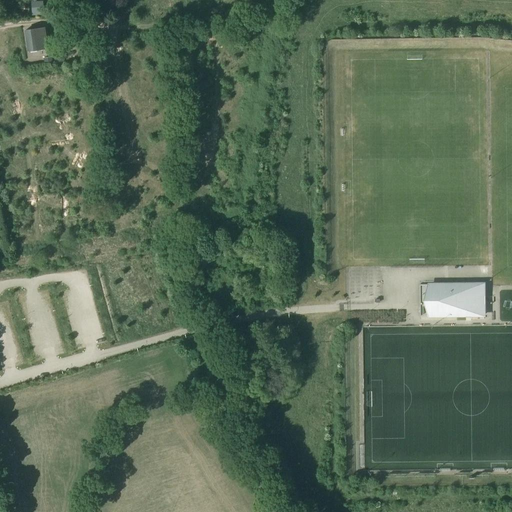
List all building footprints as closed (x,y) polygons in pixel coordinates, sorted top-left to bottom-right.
[(44,27),(23,30),(26,51),(47,48),(44,27)] [(79,33),(64,36),(66,45),(67,45),(80,43),(81,42),(79,33)] [(114,103),(113,77),(102,77),(103,82),(96,82),(97,103),(114,103)] [(225,87),(248,87),(248,77),(225,77),(225,87)] [(25,102),(28,114),(48,110),(45,98),(25,102)] [(139,111),(156,112),(156,100),(139,99),(139,111)] [(107,130),(111,129),(112,141),(123,140),(121,120),(107,122),(107,130)] [(220,136),(219,144),(234,145),(235,137),(220,136)] [(186,156),(194,156),(193,143),(186,144),(186,156)] [(0,164),(15,164),(14,153),(0,153),(0,164)] [(58,161),(36,164),(37,174),(60,171),(58,161)] [(220,175),(217,186),(232,189),(235,171),(213,166),(211,174),(220,175)] [(0,184),(1,200),(10,199),(10,192),(20,191),(19,183),(0,184)] [(203,191),(203,192),(192,187),(186,201),(225,216),(231,202),(203,191)] [(64,200),(65,191),(42,190),(42,199),(64,200)] [(70,215),(49,218),(50,228),(71,224),(70,215)] [(484,315),(484,284),(419,285),(420,316),(484,315)]
